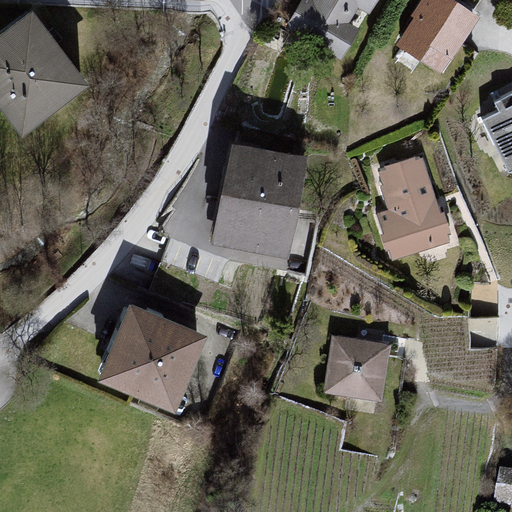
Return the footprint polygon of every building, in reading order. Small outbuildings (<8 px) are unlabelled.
[(309,0),(300,0),(284,27),(337,66),(355,32),(347,28),(356,9),(367,17),(376,0),(309,0)] [(476,18),(447,0),(420,0),(408,18),(409,23),(392,47),(438,76),(476,18)] [(28,11),(0,31),(0,111),(17,133),(87,84),(28,11)] [(479,121),(508,173),(511,171),(511,93),(490,103),(495,113),(479,121)] [(228,139),(208,241),(288,257),(307,156),(228,139)] [(373,214),(392,263),(448,244),(448,230),(440,218),(432,206),(415,158),(376,169),(385,212),(373,214)] [(126,301),(93,380),(173,408),(202,332),(126,301)] [(386,347),(332,340),(322,396),(379,404),(386,347)] [(511,465),(503,464),(498,501),(511,502),(511,465)]
